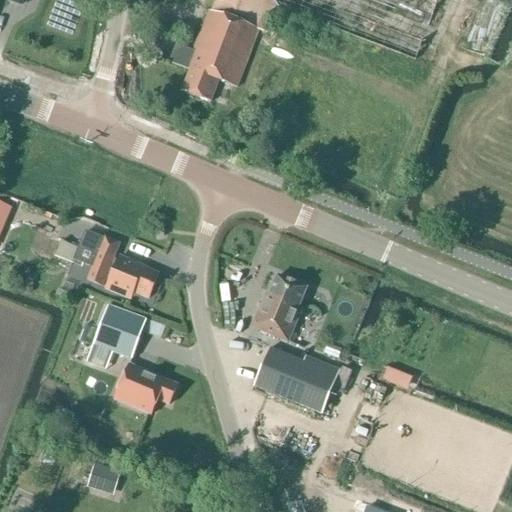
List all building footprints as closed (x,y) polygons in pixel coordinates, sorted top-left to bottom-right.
[(415,61),(438,0),(216,0),(211,13),(209,12),(194,52),(176,46),(170,64),(190,71),(182,93),(210,104),(218,82),(236,89),(258,31),(267,34),(270,26),(343,54),(350,36),(415,61)] [(41,230),(60,238),(65,226),(46,218),(45,220),(31,213),(28,221),(42,227),(41,230)] [(104,239),(85,232),(73,262),(92,269),(86,283),(104,290),(104,291),(130,302),(133,296),(149,302),(160,275),(145,269),(146,267),(116,256),(121,244),(104,237),(104,239)] [(250,330),(288,346),(303,311),(300,309),(308,290),(276,277),(268,296),(265,295),(250,330)] [(107,309),(93,346),(131,361),(145,323),(107,309)] [(304,364),(269,350),(253,389),(323,416),(341,371),(307,357),(304,364)] [(403,392),(409,380),(383,367),(377,380),(403,392)] [(149,376),(142,373),(134,390),(141,393),(135,405),(150,411),(156,400),(169,406),(177,387),(150,375),(149,376)] [(109,495),(115,476),(116,472),(94,464),(93,469),(87,488),(109,495)] [(30,511),(35,501),(12,491),(2,511),(30,511)]
